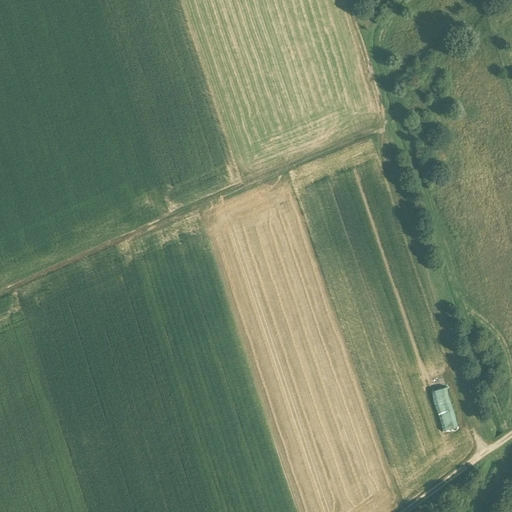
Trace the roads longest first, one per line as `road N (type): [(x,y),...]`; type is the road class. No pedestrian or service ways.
road 1 (track): [(480,454),(396,175),(390,130),(0,296)]
road 2 (track): [(352,0),(390,130)]
